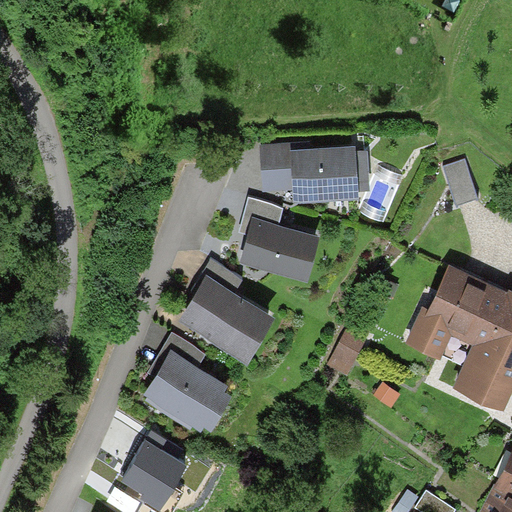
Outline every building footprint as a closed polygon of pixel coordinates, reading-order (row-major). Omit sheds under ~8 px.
[(446,0),(443,7),(455,13),(461,0),(460,0),(446,0)] [(289,202),(350,198),(347,149),(310,151),(310,140),(250,144),(253,195),(289,192),(289,202)] [(468,158),(447,165),(460,204),(481,197),(468,158)] [(279,209),(242,199),(234,233),(243,235),(236,263),(303,279),(314,234),(275,224),(279,209)] [(165,322),(241,363),(266,317),(228,296),(240,274),(202,254),(165,322)] [(449,386),(500,409),(511,382),(511,290),(445,259),(417,319),(469,343),(449,386)] [(343,378),(368,326),(348,317),(323,368),(343,378)] [(135,398),(202,434),(227,388),(192,370),(202,351),(170,334),(135,398)] [(152,437),(123,480),(163,506),(192,464),(152,437)] [(510,487),(511,488),(511,440),(492,478),(510,487)] [(511,511),(511,488),(510,487),(496,511),(511,511)] [(416,511),(451,511),(452,511),(423,492),(412,509),(416,511)]
